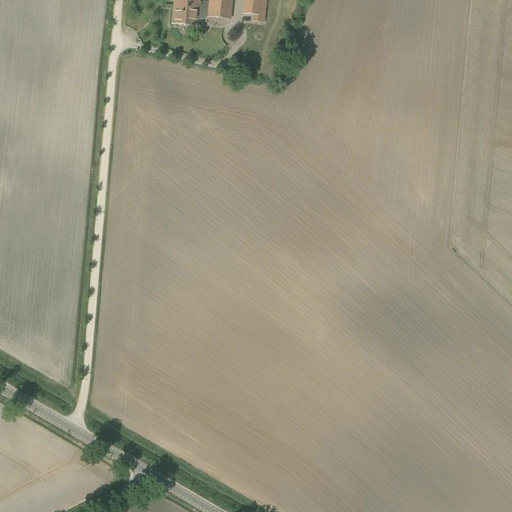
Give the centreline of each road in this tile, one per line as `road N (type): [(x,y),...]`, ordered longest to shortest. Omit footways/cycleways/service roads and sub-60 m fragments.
road 1 (track): [(69,428),(85,384),(114,41)]
road 2 (tertiary): [(153,476),(0,388)]
